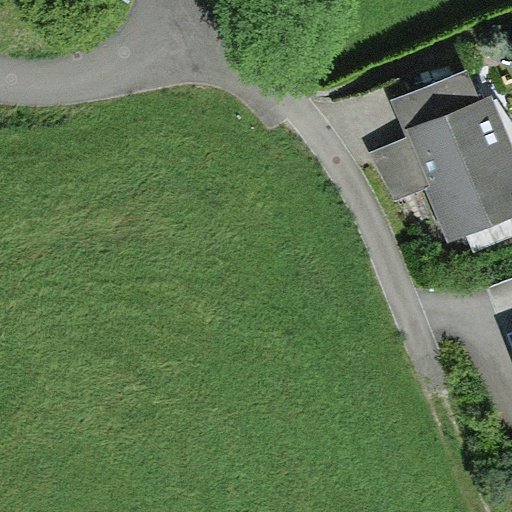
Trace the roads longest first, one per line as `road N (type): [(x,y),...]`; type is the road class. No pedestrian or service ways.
road 1 (residential): [(165,24),(278,97),(329,151),(484,511)]
road 2 (residential): [(0,80),(14,86),(127,68),(165,24)]
